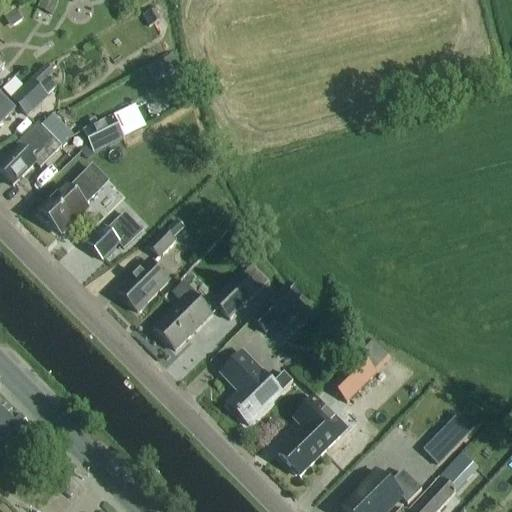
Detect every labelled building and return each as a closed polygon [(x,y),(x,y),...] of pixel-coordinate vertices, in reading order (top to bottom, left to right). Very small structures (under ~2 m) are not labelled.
[(58,5),(47,0),(41,0),(37,10),(52,18),(58,5)] [(163,22),(157,12),(143,19),(148,29),(163,22)] [(15,13),(3,20),(10,32),(22,24),(15,13)] [(173,58),(156,67),(163,79),(179,70),(173,58)] [(11,101),(28,120),(49,100),(48,99),(57,90),(49,81),(55,76),(47,68),(11,101)] [(0,127),(15,112),(0,97),(0,127)] [(113,119),(83,134),(90,149),(87,151),(90,158),(93,156),(94,157),(125,142),(135,137),(124,114),(113,119)] [(16,149),(19,151),(0,170),(0,176),(12,189),(35,167),(40,172),(62,151),(38,127),(16,149)] [(41,221),(45,226),(49,226),(61,238),(88,212),(84,208),(97,196),(81,181),(69,193),(65,189),(38,216),(40,218),(41,221)] [(185,230),(178,222),(148,251),(159,262),(175,246),(171,242),(185,230)] [(123,253),(132,245),(114,226),(105,234),(118,248),(123,253)] [(117,296),(137,316),(167,286),(147,265),(117,296)] [(229,325),(257,296),(241,280),(212,308),(229,325)] [(180,306),(153,333),(174,354),(210,319),(189,297),(193,294),(183,284),(171,297),(180,306)] [(266,338),(277,327),(285,336),(299,321),(297,319),(304,311),(299,305),(302,302),(287,288),(251,323),(266,338)] [(341,335),(324,341),(328,353),(345,348),(341,335)] [(329,388),(347,406),(392,363),(374,344),(329,388)] [(227,408),(248,429),(293,385),(284,375),(272,387),(241,356),(220,377),(239,396),(227,408)] [(306,430),(277,458),(290,471),(290,474),(295,478),(297,478),(299,480),(338,440),(350,429),(318,399),(296,421),(306,430)] [(0,458),(2,460),(28,434),(15,422),(15,423),(0,407),(0,458)] [(457,417),(447,428),(462,443),(472,432),(457,417)] [(342,511),(389,511),(400,502),(407,508),(421,494),(402,475),(389,488),(375,474),(359,489),(361,492),(342,511)] [(442,483),(415,511),(439,511),(455,496),(442,483)]
